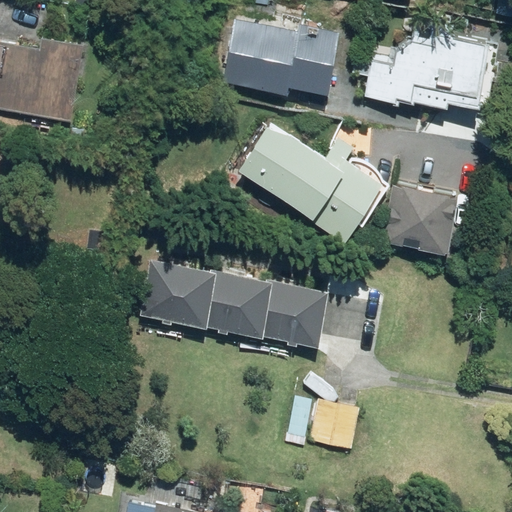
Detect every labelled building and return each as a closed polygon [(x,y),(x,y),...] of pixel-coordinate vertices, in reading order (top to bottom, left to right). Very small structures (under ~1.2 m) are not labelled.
[(452,19),(415,14),(411,35),(406,35),(398,40),(396,43),(391,42),(389,52),(382,51),(382,57),(363,54),(359,82),(366,83),(364,94),(392,98),(392,101),(398,101),(399,97),(414,99),(414,97),(446,102),(447,98),(478,102),(479,98),(488,99),(492,75),(495,76),(498,58),(494,58),(497,37),(454,31),(454,27),(451,27),(452,19)] [(233,15),(222,79),(287,90),(288,83),(327,90),(338,25),(298,19),(297,26),(233,15)] [(0,107),(71,119),(86,42),(40,33),(37,46),(0,38),(0,107)] [(265,120),(237,164),(304,208),(302,210),(342,236),(381,178),(337,150),(332,157),(286,126),(265,120)] [(457,190),(392,179),(383,238),(448,249),(457,190)] [(150,254),(140,311),(162,315),(161,318),(171,320),(172,317),(218,325),(217,328),(227,329),(228,326),(287,337),(287,339),(296,341),(297,338),(318,342),(328,285),(297,279),(298,277),(279,274),(278,276),(243,270),(243,268),(230,266),(230,268),(190,262),(190,259),(172,256),(172,258),(150,254)] [(361,403),(318,395),(310,437),(353,445),(361,403)] [(130,500),(127,511),(298,511),(291,511),(290,511),(261,511),(226,506),(225,511),(219,511),(156,500),(155,505),(130,500)]
